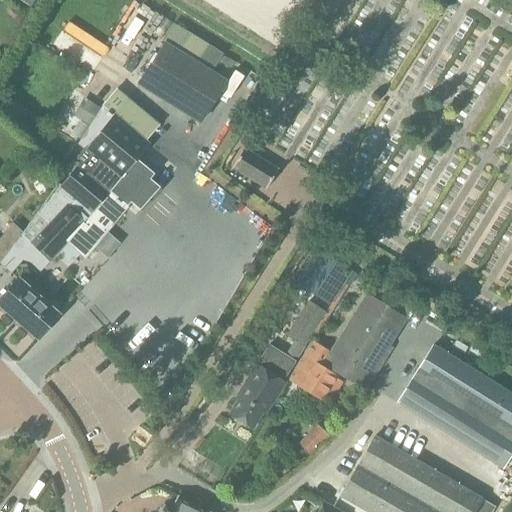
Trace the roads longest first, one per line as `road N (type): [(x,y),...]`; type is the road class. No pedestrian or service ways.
road 1 (unknown): [(152,480),(238,505),(300,490),(329,466),(421,322)]
road 2 (unknown): [(152,480),(275,265)]
road 3 (tertiary): [(79,511),(53,438),(25,401)]
